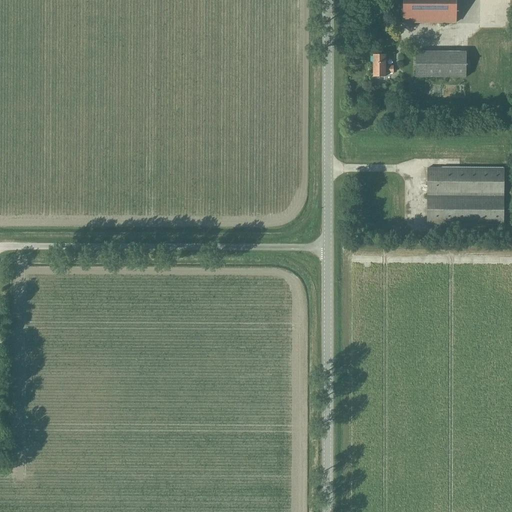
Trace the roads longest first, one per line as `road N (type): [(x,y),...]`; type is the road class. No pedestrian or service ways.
road 1 (unclassified): [(0,246),(327,248)]
road 2 (unclassified): [(326,511),(327,248)]
road 3 (unclassified): [(327,248),(327,0)]
